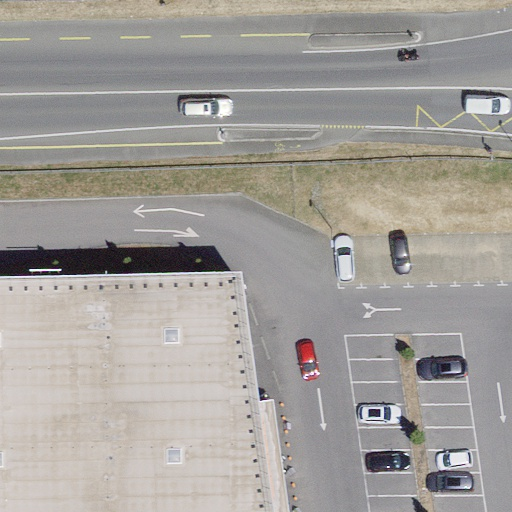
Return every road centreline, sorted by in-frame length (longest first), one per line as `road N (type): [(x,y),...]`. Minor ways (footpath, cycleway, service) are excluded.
road 1 (primary): [(0,95),(337,88)]
road 2 (primary): [(511,58),(337,88)]
road 3 (primary): [(337,88),(511,108)]
